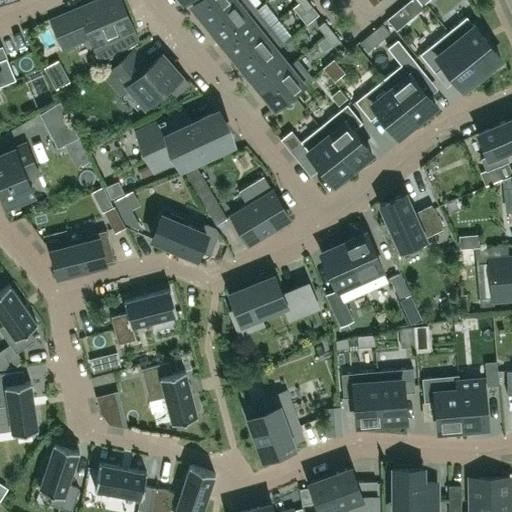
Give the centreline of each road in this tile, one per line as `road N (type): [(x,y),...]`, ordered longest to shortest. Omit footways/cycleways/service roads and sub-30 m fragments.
road 1 (residential): [(55,291),(83,434),(227,465),(239,490),(359,442),(511,448)]
road 2 (residential): [(317,223),(214,280),(168,262),(55,291)]
road 3 (residential): [(151,0),(317,223)]
road 4 (residential): [(511,98),(435,130),(317,223)]
